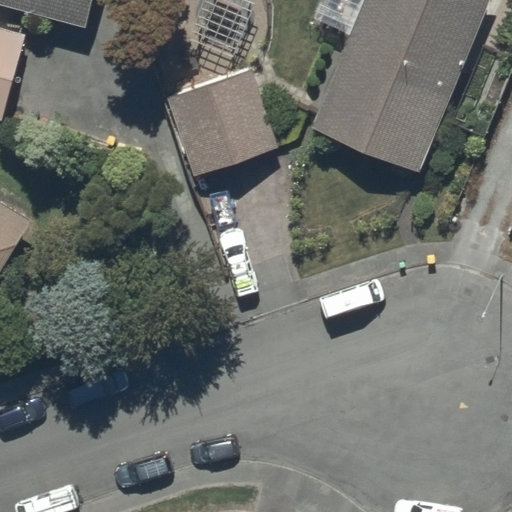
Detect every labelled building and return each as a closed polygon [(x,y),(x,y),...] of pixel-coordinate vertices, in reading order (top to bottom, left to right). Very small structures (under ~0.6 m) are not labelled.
[(0,0),(0,2),(93,27),(100,0),(0,0)] [(497,0),(375,0),(318,131),(426,176),(499,1),(497,0)] [(0,117),(8,120),(33,36),(0,26),(0,117)] [(256,70),(176,98),(203,174),(284,146),(256,70)] [(0,285),(37,222),(0,200),(0,285)]
